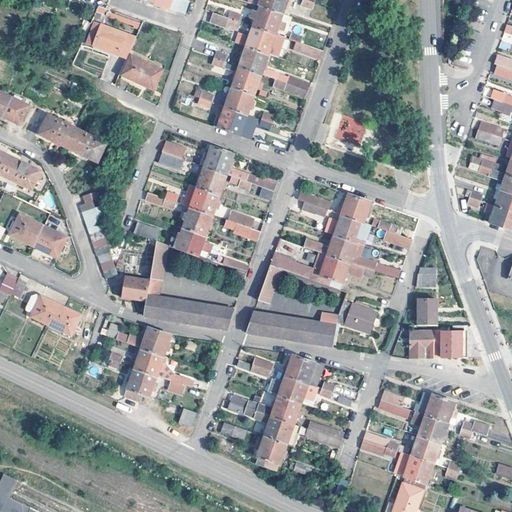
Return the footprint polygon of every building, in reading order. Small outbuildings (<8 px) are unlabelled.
[(172,0),(170,8),(177,11),(181,0),(172,0)] [(181,0),(177,11),(186,14),(190,0),(181,0)] [(258,0),(262,1),(260,6),(268,9),(271,0),(276,1),(276,0),(258,0)] [(286,0),(276,0),(276,1),(271,0),(268,9),(273,11),(281,14),(284,7),(286,7),(288,1),(286,0)] [(313,3),(304,0),(302,0),(301,6),(311,9),(313,3)] [(268,9),(260,6),(257,13),(252,12),(250,19),(255,21),(253,27),(261,30),(264,20),(269,21),(273,11),(268,9)] [(281,14),(273,11),(269,21),(264,20),(261,30),(266,32),(274,35),(276,30),(282,32),(285,24),(278,22),(281,14)] [(229,12),(227,18),(237,22),(239,16),(229,12)] [(235,28),(237,22),(227,18),(211,13),(209,20),(225,26),(225,24),(235,28)] [(102,17),(98,15),(86,40),(93,44),(97,35),(94,34),(100,22),(102,17)] [(135,39),(100,22),(94,34),(97,35),(93,44),(125,60),(135,39)] [(246,46),(254,50),(257,40),(262,41),(266,32),(261,30),(253,27),(250,33),(247,32),(244,40),(248,41),(246,46)] [(237,32),(235,42),(242,44),(244,34),(237,32)] [(257,40),(254,50),(259,51),(267,54),(277,57),(283,38),(274,35),(266,32),(262,41),(257,40)] [(296,42),(299,43),(301,38),(291,34),(289,40),(296,42)] [(323,52),(307,46),(299,43),(296,42),(293,50),(320,60),(323,52)] [(239,67),(247,70),(250,61),(255,62),(259,51),(254,50),(246,46),(244,52),(241,51),(238,59),(241,59),(239,67)] [(265,60),(267,54),(259,51),(255,62),(250,61),(247,70),(252,71),(260,74),(262,67),(265,68),(268,61),(265,60)] [(214,58),(223,61),(225,55),(215,52),(214,58)] [(495,64),(497,65),(511,70),(511,66),(511,60),(498,55),(495,64)] [(161,71),(130,56),(120,75),(151,90),(161,71)] [(221,67),(223,61),(214,58),(211,64),(221,67)] [(511,70),(497,65),(495,73),(511,78),(511,70)] [(232,87),(240,90),(243,81),(248,82),(252,71),(247,70),(239,67),(237,72),(234,71),(231,80),(234,81),(232,87)] [(277,80),(309,91),(312,83),(288,75),(287,77),(268,70),(266,76),(277,80)] [(245,92),(253,95),(256,87),(258,87),(260,80),(258,80),(260,74),(252,71),(248,82),(243,81),(240,90),(245,92)] [(309,91),(277,80),(275,88),(306,99),(309,91)] [(240,90),(232,87),(230,92),(227,91),(224,99),(227,100),(225,107),(233,110),(236,101),(241,103),(245,92),(240,90)] [(0,88),(0,114),(10,120),(19,124),(30,103),(18,97),(16,101),(3,94),(5,90),(0,88)] [(200,98),(209,102),(211,96),(194,89),(192,96),(200,98)] [(493,99),(511,106),(511,98),(484,89),(482,96),(493,99)] [(238,112),(246,115),(249,107),(251,107),(253,100),(251,100),(253,95),(245,92),(241,103),(236,101),(233,110),(238,112)] [(207,108),(209,102),(200,98),(197,105),(207,108)] [(510,110),(511,106),(493,99),(490,108),(502,112),(503,108),(510,110)] [(238,112),(233,110),(225,107),(223,113),(219,112),(217,119),(220,120),(217,127),(226,130),(229,121),(234,122),(238,112)] [(58,142),(68,147),(71,141),(77,129),(69,125),(70,123),(66,121),(64,124),(58,120),(59,117),(50,112),(39,134),(51,139),(51,140),(57,143),(58,142)] [(246,115),(238,112),(234,122),(229,121),(226,130),(248,138),(255,118),(246,115)] [(10,120),(0,114),(0,119),(9,124),(10,120)] [(263,114),(261,120),(271,123),(282,127),(284,121),(263,114)] [(342,114),(334,137),(359,145),(367,123),(342,114)] [(271,123),(261,120),(259,126),(269,129),(271,123)] [(477,129),(501,138),(504,130),(479,122),(477,129)] [(71,141),(68,147),(79,152),(79,154),(85,157),(86,156),(96,161),(105,143),(99,140),(100,137),(97,135),(95,138),(92,137),(94,134),(87,131),(85,134),(77,129),(71,141)] [(499,146),(501,138),(477,129),(475,137),(499,146)] [(162,152),(180,158),(184,147),(164,141),(160,152),(162,152)] [(206,161),(204,167),(212,170),(216,160),(220,161),(224,151),(211,147),(209,152),(203,150),(200,159),(206,161)] [(233,154),(224,151),(220,161),(216,160),(212,170),(217,172),(226,174),(231,176),(250,183),(274,191),(278,182),(260,176),(259,178),(231,168),(233,161),(231,161),(233,154)] [(0,173),(10,178),(18,161),(0,152),(0,173)] [(180,158),(162,152),(159,162),(180,170),(183,160),(180,158)] [(477,164),(499,172),(501,164),(493,161),(495,157),(481,152),(480,157),(477,164)] [(480,157),(473,154),(471,162),(474,163),(477,164),(480,157)] [(18,161),(10,178),(32,189),(40,171),(18,161)] [(511,176),(506,174),(499,172),(477,164),(474,163),(472,169),(504,180),(502,186),(497,184),(495,189),(497,190),(511,194),(511,176)] [(214,181),(217,172),(212,170),(204,167),(202,173),(200,172),(198,175),(196,179),(199,180),(197,187),(205,190),(209,180),(214,181)] [(224,180),(226,174),(217,172),(214,181),(209,180),(205,190),(210,191),(219,194),(221,188),(224,189),(227,181),(224,180)] [(248,189),(250,183),(231,176),(229,183),(248,189)] [(205,190),(197,187),(191,185),(183,204),(190,207),(198,210),(202,200),(207,201),(210,191),(205,190)] [(83,194),(86,202),(91,200),(99,197),(96,189),(83,194)] [(274,193),(262,189),(259,196),(271,200),(274,193)] [(465,196),(470,197),(480,201),(482,194),(468,189),(465,196)] [(507,211),(511,197),(511,194),(497,190),(494,198),(497,200),(495,206),(507,211)] [(165,198),(175,201),(177,195),(167,191),(165,198)] [(219,194),(210,191),(207,201),(202,200),(198,210),(203,211),(212,214),(214,208),(217,209),(219,201),(217,200),(219,194)] [(173,208),(175,201),(165,198),(148,192),(146,198),(173,208)] [(316,206),(326,210),(328,203),(318,200),(300,193),(298,200),(304,202),(316,206)] [(336,213),(341,215),(350,218),(353,208),(358,209),(362,199),(349,194),(346,201),(341,199),(336,213)] [(477,207),(480,201),(470,197),(468,204),(477,207)] [(350,218),(354,219),(363,222),(365,217),(367,217),(369,210),(367,209),(370,202),(362,199),(358,209),(353,208),(350,218)] [(79,204),(82,212),(94,208),(91,200),(86,202),(79,204)] [(326,210),(316,206),(304,202),(302,210),(314,214),(315,213),(323,216),(326,210)] [(484,212),(491,215),(495,206),(487,204),(484,212)] [(94,208),(82,212),(84,219),(96,215),(102,213),(100,205),(94,208)] [(507,211),(495,206),(491,215),(489,223),(502,227),(507,211)] [(203,211),(198,210),(190,207),(188,213),(186,212),(185,216),(184,216),(182,219),(185,220),(183,227),(191,230),(195,220),(200,222),(203,211)] [(212,214),(203,211),(200,222),(195,220),(191,230),(196,232),(205,235),(207,228),(209,228),(210,225),(211,225),(212,222),(209,221),(212,214)] [(227,220),(236,223),(251,228),(254,219),(230,211),(229,213),(227,220)] [(511,212),(507,211),(502,227),(511,230),(511,212)] [(10,235),(33,245),(43,225),(20,214),(10,235)] [(99,222),(96,215),(84,219),(87,226),(99,222)] [(335,235),(343,238),(346,228),(350,230),(354,219),(350,218),(341,215),(339,222),(330,219),(326,232),(335,235)] [(346,228),(343,238),(347,239),(362,244),(369,225),(363,222),(354,219),(350,230),(346,228)] [(371,225),(385,230),(398,234),(400,228),(373,219),(371,225)] [(236,223),(227,220),(225,225),(234,228),(233,229),(235,230),(234,232),(257,240),(260,231),(251,228),(236,223)] [(87,226),(90,233),(101,229),(99,222),(87,226)] [(159,230),(138,223),(134,233),(155,240),(159,230)] [(43,225),(33,245),(56,257),(66,236),(43,225)] [(176,248),(184,250),(188,240),(193,242),(196,232),(191,230),(183,227),(181,233),(179,233),(178,236),(177,236),(176,239),(178,240),(176,248)] [(90,233),(92,241),(104,237),(101,229),(90,233)] [(411,239),(398,234),(385,230),(382,236),(393,240),(393,243),(408,248),(411,239)] [(188,240),(184,250),(197,255),(200,248),(209,252),(212,244),(203,241),(205,235),(196,232),(193,242),(188,240)] [(319,252),(336,258),(339,248),(344,249),(347,239),(343,238),(335,235),(333,241),(329,240),(327,246),(319,243),(316,251),(319,252)] [(104,237),(92,241),(95,248),(106,244),(104,237)] [(176,239),(171,238),(169,245),(176,248),(178,240),(176,239)] [(319,243),(305,239),(302,246),(316,251),(319,243)] [(339,248),(336,258),(340,259),(349,262),(353,264),(365,268),(372,270),(374,265),(375,262),(358,256),(360,250),(362,244),(347,239),(344,249),(339,248)] [(167,245),(156,240),(150,279),(149,286),(160,287),(167,245)] [(109,251),(106,244),(95,248),(97,256),(109,251)] [(109,251),(97,256),(100,262),(111,258),(109,251)] [(280,269),(328,285),(330,279),(328,279),(332,268),(336,270),(340,259),(336,258),(319,252),(314,269),(294,262),(295,259),(274,252),(270,265),(280,269)] [(212,260),(237,269),(246,272),(248,265),(211,253),(209,259),(212,260)] [(100,262),(102,270),(114,266),(111,258),(100,262)] [(362,276),(365,268),(353,264),(349,262),(340,259),(336,270),(332,268),(328,279),(330,279),(328,285),(339,289),(344,276),(346,276),(348,271),(362,276)] [(280,269),(270,265),(267,274),(277,278),(280,269)] [(372,270),(385,275),(387,269),(374,265),(372,270)] [(105,278),(117,274),(115,268),(114,266),(102,270),(105,278)] [(400,271),(388,267),(387,269),(385,275),(397,279),(400,271)] [(246,272),(237,269),(233,279),(243,282),(246,272)] [(17,278),(7,273),(0,288),(0,289),(9,294),(17,278)] [(277,278),(267,274),(256,304),(266,308),(277,278)] [(436,289),(436,274),(420,275),(419,276),(419,289),(436,289)] [(146,300),(149,286),(150,279),(124,275),(121,296),(146,300)] [(26,283),(18,279),(11,293),(20,297),(26,283)] [(160,287),(149,286),(146,300),(144,316),(226,330),(233,309),(159,297),(160,287)] [(31,316),(47,324),(52,314),(59,318),(64,308),(60,305),(35,294),(29,296),(24,308),(26,310),(32,313),(31,316)] [(436,326),(436,300),(418,300),(418,326),(436,326)] [(337,320),(336,322),(369,333),(372,323),(376,324),(377,320),(374,318),(376,313),(343,301),(337,320)] [(52,314),(47,324),(51,326),(71,335),(80,315),(64,308),(59,318),(52,314)] [(334,326),(336,322),(337,320),(320,314),(317,324),(253,313),(246,333),(332,347),(334,326)] [(111,321),(108,320),(103,335),(116,340),(119,334),(108,330),(111,321)] [(108,330),(119,334),(122,324),(111,321),(108,330)] [(149,352),(154,353),(162,356),(164,349),(168,350),(170,341),(168,340),(170,335),(161,332),(148,327),(146,334),(142,332),(140,338),(139,340),(143,342),(141,349),(149,352)] [(410,332),(410,348),(410,357),(424,358),(440,358),(440,332),(410,332)] [(460,332),(440,332),(440,358),(450,358),(467,357),(467,343),(461,343),(460,332)] [(127,336),(119,334),(116,340),(126,344),(128,337),(127,336)] [(139,340),(140,338),(128,334),(127,336),(128,337),(126,344),(141,349),(143,342),(139,340)] [(134,368),(142,371),(146,361),(151,362),(154,353),(149,352),(141,349),(139,354),(136,352),(132,360),(136,362),(134,368)] [(111,353),(109,359),(119,362),(121,356),(111,353)] [(147,372),(156,375),(171,380),(173,374),(164,363),(163,363),(160,361),(162,356),(154,353),(151,362),(146,361),(142,371),(147,372)] [(292,356),(285,376),(293,380),(297,369),(301,371),(305,360),(292,356)] [(117,368),(119,362),(109,359),(107,365),(117,368)] [(274,373),(253,366),(243,362),(237,360),(234,367),(241,369),(268,378),(270,374),(273,375),(274,373)] [(256,360),(253,366),(274,373),(274,370),(272,369),(273,366),(256,360)] [(315,364),(305,360),(301,371),(297,369),(293,380),(298,381),(306,384),(314,387),(321,365),(315,364)] [(144,383),(147,372),(142,371),(134,368),(132,373),(128,371),(125,380),(129,382),(127,389),(135,392),(139,381),(144,383)] [(154,381),(156,375),(147,372),(144,383),(139,381),(135,392),(141,394),(148,396),(151,389),(154,390),(157,382),(154,381)] [(171,380),(184,385),(190,387),(192,381),(173,374),(171,380)] [(270,394),(279,397),(286,399),(290,389),(294,391),(298,381),(293,380),(285,376),(283,383),(275,380),(270,394)] [(275,380),(271,379),(266,392),(270,394),(275,380)] [(184,385),(171,380),(169,386),(182,391),(184,385)] [(306,384),(298,381),(294,391),(290,389),(286,399),(291,401),(299,404),(306,384)] [(322,389),(331,392),(334,387),(324,383),(322,389)] [(135,392),(127,389),(125,395),(139,400),(141,394),(135,392)] [(331,392),(322,389),(319,395),(329,398),(328,401),(348,408),(350,399),(331,392)] [(380,401),(396,406),(400,408),(403,399),(384,392),(380,401)] [(432,395),(424,393),(419,404),(425,406),(427,402),(429,403),(432,395)] [(286,399),(279,397),(274,409),(258,403),(258,404),(249,402),(249,400),(233,395),(231,402),(272,416),(279,419),(283,409),(287,411),(291,401),(286,399)] [(413,412),(433,419),(437,408),(442,410),(445,399),(435,396),(432,395),(429,403),(427,402),(425,406),(419,404),(417,403),(413,412)] [(437,408),(433,419),(438,420),(446,423),(448,417),(452,418),(454,410),(451,409),(453,402),(445,399),(442,410),(437,408)] [(299,404),(291,401),(287,411),(283,409),(279,419),(284,420),(292,423),(294,418),(297,419),(300,412),(297,411),(299,404)] [(396,406),(380,401),(378,408),(393,413),(396,406)] [(267,430),(272,416),(231,402),(228,409),(244,415),(245,414),(261,420),(259,427),(267,430)] [(178,409),(165,405),(163,411),(166,412),(166,411),(175,415),(178,409)] [(400,408),(396,406),(393,413),(406,418),(409,410),(400,408)] [(194,412),(180,407),(178,415),(181,416),(180,418),(179,421),(189,426),(194,412)] [(418,436),(426,438),(429,429),(434,430),(438,420),(433,419),(413,412),(410,422),(419,425),(417,429),(420,430),(418,436)] [(178,420),(166,415),(164,420),(177,424),(178,420)] [(281,431),(284,420),(279,419),(272,416),(267,430),(265,437),(272,439),(276,429),(281,431)] [(458,427),(479,435),(482,424),(468,419),(466,424),(460,422),(458,427)] [(292,423),(284,420),(281,431),(276,429),(272,439),(277,441),(285,444),(294,447),(301,427),(292,423)] [(426,438),(431,440),(439,443),(442,435),(445,436),(448,429),(444,428),(446,423),(438,420),(434,430),(429,429),(426,438)] [(308,429),(341,440),(343,433),(311,422),(308,429)] [(246,430),(225,423),(222,432),(242,440),(246,430)] [(481,436),(479,435),(458,427),(455,427),(453,433),(470,439),(469,440),(479,443),(481,436)] [(338,447),(341,440),(308,429),(306,435),(338,447)] [(362,439),(396,451),(402,453),(405,454),(406,454),(408,448),(388,442),(389,440),(365,432),(362,439)] [(431,440),(426,438),(418,436),(416,442),(413,442),(411,449),(413,450),(411,456),(419,459),(422,448),(427,450),(431,440)] [(265,437),(257,457),(266,459),(269,449),(274,451),(277,441),(272,439),(265,437)] [(396,451),(362,439),(359,448),(384,456),(384,453),(394,457),(396,451)] [(439,443),(431,440),(427,450),(422,448),(419,459),(424,461),(432,463),(434,456),(438,457),(441,450),(437,449),(439,443)] [(285,444),(277,441),(274,451),(269,449),(266,459),(278,464),(285,444)] [(474,447),(466,445),(463,451),(472,455),(474,447)] [(395,473),(404,476),(412,479),(415,469),(420,471),(424,461),(419,459),(411,456),(406,454),(405,454),(401,463),(399,462),(395,473)] [(257,457),(265,461),(277,467),(278,464),(266,459),(257,457)] [(276,470),(277,467),(265,461),(263,465),(276,470)] [(412,479),(425,484),(432,463),(424,461),(420,471),(415,469),(412,479)] [(306,467),(297,463),(295,470),(304,473),(306,467)] [(449,463),(448,469),(457,472),(459,467),(449,463)] [(511,476),(511,469),(500,466),(496,475),(511,480),(511,476)] [(457,472),(448,469),(442,467),(440,473),(446,475),(444,478),(454,481),(457,472)] [(12,478),(0,469),(0,490),(5,493),(12,478)] [(412,479),(404,476),(391,511),(414,511),(425,484),(412,479)] [(346,482),(338,480),(334,493),(342,496),(346,482)] [(0,511),(44,511),(5,493),(0,490),(0,511)]
